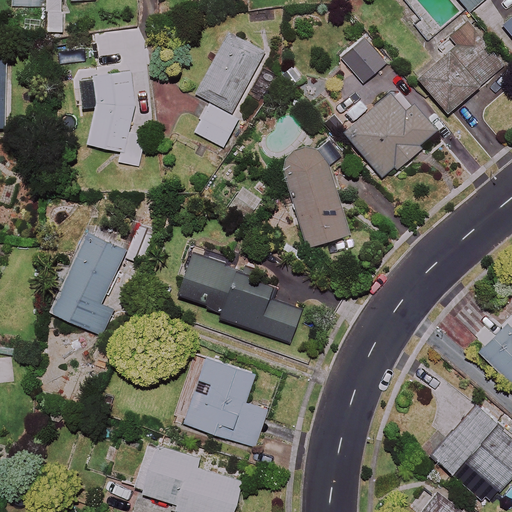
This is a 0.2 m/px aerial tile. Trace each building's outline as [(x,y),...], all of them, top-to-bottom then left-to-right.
[(64,0),(48,0),(48,33),(64,34),(64,0)] [(484,0),(459,0),(470,12),(484,0)] [(511,0),(491,0),(489,2),(506,23),(501,27),(511,39),(511,0)] [(502,66),(472,32),(467,26),(449,41),(455,47),(418,79),(448,113),(502,66)] [(94,82),(83,83),(84,109),(95,109),(87,143),(121,151),(118,164),(139,169),(147,136),(129,132),(137,109),(132,78),(147,78),(148,46),(141,29),(91,33),(93,77),(94,82)] [(224,151),(243,116),(240,114),(262,72),(259,70),(268,54),(229,34),(197,94),(210,100),(192,134),(224,151)] [(385,66),(364,39),(343,57),(364,84),(385,66)] [(10,57),(0,56),(0,128),(7,129),(10,57)] [(395,166),(397,169),(422,147),(420,145),(435,132),(413,106),(410,109),(394,89),(366,113),(357,103),(339,119),(345,127),(341,130),(381,177),(395,166)] [(318,155),(314,141),(282,149),(307,247),(346,237),(324,153),(318,155)] [(262,202),(241,185),(227,204),(247,220),(262,202)] [(125,250),(86,233),(51,311),(101,334),(113,310),(101,304),(125,250)] [(270,295),(273,285),(252,277),(253,274),(193,252),(178,294),(209,305),(207,310),(222,316),(220,322),(289,347),(303,307),(270,295)] [(511,324),(508,321),(480,350),(511,381),(511,324)] [(255,373),(208,357),(185,423),(253,447),(267,407),(246,400),(255,373)] [(511,474),(511,439),(475,405),(430,453),(451,473),(463,460),(497,491),(511,474)] [(149,441),(135,484),(145,487),(143,492),(174,502),(173,508),(186,511),(233,511),(243,480),(197,466),(200,457),(149,441)] [(461,511),(441,493),(423,511),(461,511)]
